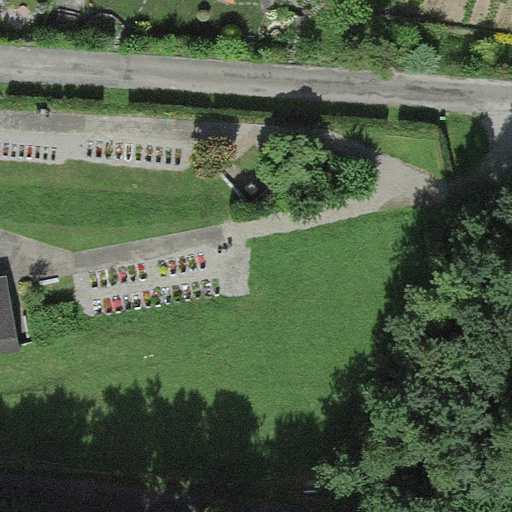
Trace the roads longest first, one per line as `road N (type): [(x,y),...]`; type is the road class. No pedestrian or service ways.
road 1 (residential): [(0,71),(511,103)]
road 2 (unclassified): [(0,472),(221,511)]
